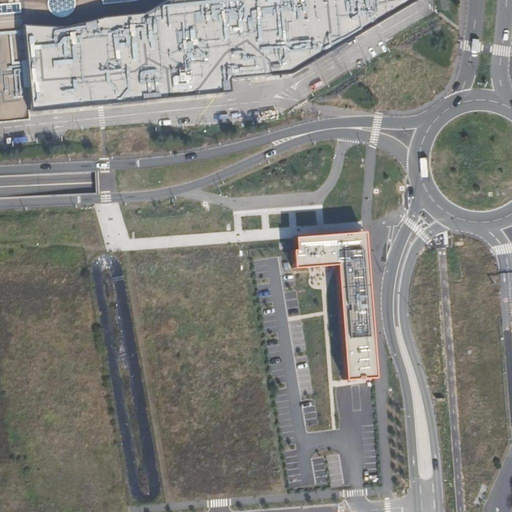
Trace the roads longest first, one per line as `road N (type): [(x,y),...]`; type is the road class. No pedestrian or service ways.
road 1 (unclassified): [(433,118),(320,125),(144,168),(0,172)]
road 2 (unclassified): [(0,203),(189,188),(321,136),(375,142),(415,165)]
road 3 (unclassified): [(422,189),(387,291),(408,392),(416,508)]
road 4 (unclassified): [(438,506),(431,423),(403,301),(424,237),(455,220)]
